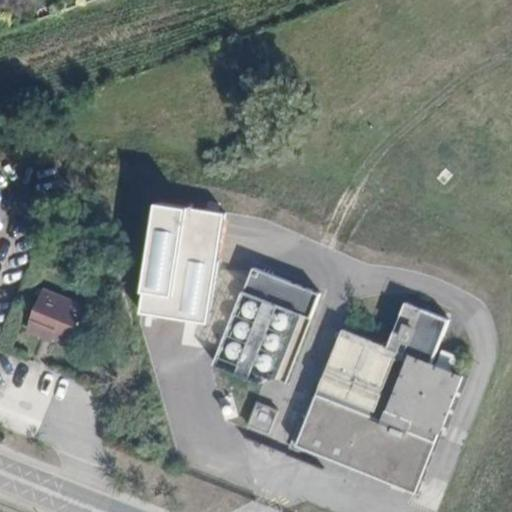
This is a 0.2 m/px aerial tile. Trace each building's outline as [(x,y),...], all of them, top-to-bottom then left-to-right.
[(227,213),(158,201),(140,310),(209,321),(227,213)] [(323,293),(253,266),(214,363),(285,391),(323,293)] [(87,309),(43,290),(27,328),(71,346),(87,309)] [(465,381),(341,332),(302,427),(297,425),(288,450),(296,453),(298,449),(413,494),(437,432),(445,434),(465,381)] [(276,413),(255,404),(247,425),(268,435),(276,413)]
